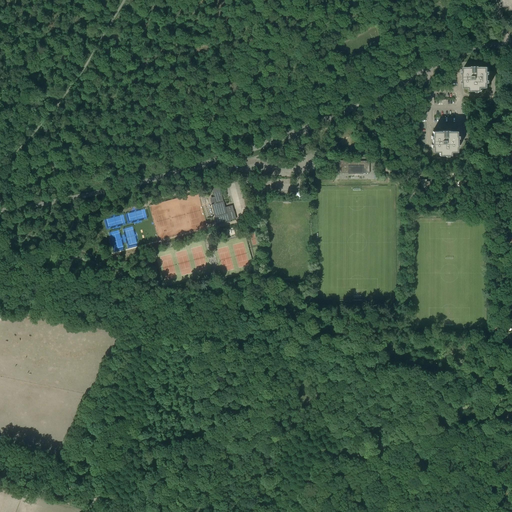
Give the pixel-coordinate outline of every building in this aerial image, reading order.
[(510,7),(510,9),(511,9),(511,0),(503,0),(504,7),(510,7)] [(464,71),(462,71),(462,83),(464,83),(464,88),(470,88),(471,90),(482,90),(482,87),(489,87),(489,83),(490,83),(490,71),(488,71),(488,66),(464,67),(464,71)] [(431,136),(431,147),(433,147),(433,152),(439,152),(439,154),(451,154),(451,152),(457,152),(457,147),(459,147),(459,136),(457,136),(457,131),(433,131),(433,136),(431,136)] [(339,160),(339,173),(348,173),(348,174),(363,174),(363,173),(370,173),(370,161),(351,161),(351,160),(339,160)] [(421,179),(421,188),(423,188),(423,190),(430,190),(429,182),(426,182),(426,179),(421,179)] [(212,200),(218,224),(236,219),(234,211),(232,205),(225,207),(223,202),(219,187),(212,189),(215,199),(212,200)]
